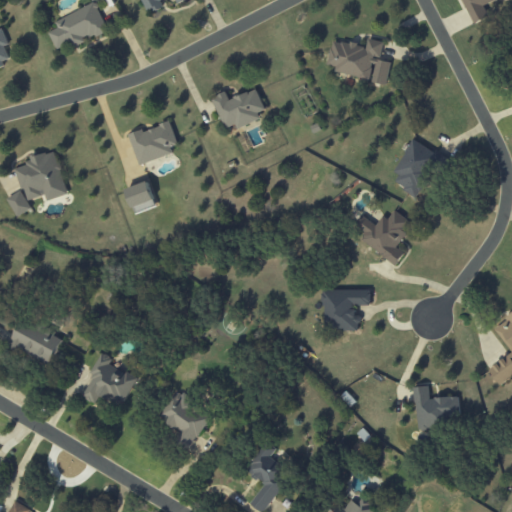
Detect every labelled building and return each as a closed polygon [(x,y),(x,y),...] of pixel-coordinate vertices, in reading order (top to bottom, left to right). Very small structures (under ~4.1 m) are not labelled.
[(140,0),(147,14),(163,7),(160,2),(164,0),(174,0),(177,4),(186,0),(140,0)] [(462,0),(473,24),(489,17),(484,4),(494,0),(462,0)] [(107,31),(95,3),(54,21),(57,28),(48,32),(57,52),(107,31)] [(0,30),(0,65),(10,62),(4,46),(8,45),(3,29),(0,30)] [(371,80),(370,82),(386,86),(391,63),(379,60),(383,42),(368,39),(366,47),(332,40),(327,65),(335,67),(334,73),(371,80)] [(213,97),(227,89),(232,99),(250,90),(251,93),(258,89),(268,108),(260,112),(263,116),(240,128),(237,123),(228,128),(213,97)] [(129,133),(144,127),(145,131),(162,125),(161,123),(172,119),(180,143),(173,146),(175,152),(141,164),(129,133)] [(393,172),(399,175),(393,183),(413,195),(438,155),(413,139),(393,172)] [(15,168),(26,202),(45,195),(47,201),(69,194),(54,150),(30,158),(31,163),(15,168)] [(134,214),(156,208),(149,182),(127,188),(134,214)] [(7,199),(17,217),(32,209),(21,191),(7,199)] [(398,263),(404,253),(396,248),(412,223),(394,211),(388,220),(382,216),(376,225),(358,213),(347,230),(398,263)] [(371,305),(370,290),(324,290),(324,330),(359,330),(359,316),(354,316),(354,306),(371,305)] [(511,353),(488,370),(500,385),(511,376),(511,359),(511,357),(511,356),(511,313),(493,327),(511,353)] [(61,340),(54,337),(56,332),(22,318),(9,348),(50,366),(61,340)] [(136,377),(107,365),(110,357),(100,353),(81,398),(95,404),(99,396),(123,406),(136,377)] [(415,388),(418,431),(443,429),(442,414),(459,413),(458,396),(429,399),(428,387),(415,388)] [(187,450),(211,419),(177,393),(159,416),(181,433),(175,440),(187,450)] [(261,511),(262,511),(291,473),(282,466),(288,457),(268,442),(247,471),(265,484),(251,504),(261,511)] [(335,511),(375,511),(377,509),(362,500),(359,505),(351,500),(345,510),(339,507),(335,511)] [(29,511),(31,509),(14,501),(8,511),(29,511)]
